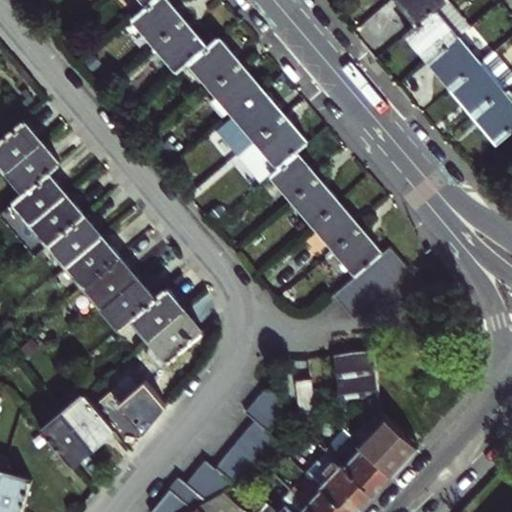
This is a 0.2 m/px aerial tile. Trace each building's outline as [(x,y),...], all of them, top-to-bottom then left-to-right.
[(175,7),(168,0),(144,0),(147,4),(133,16),(178,70),(190,60),(235,113),(217,128),(262,180),(271,172),(357,273),(333,294),(353,316),(410,268),(390,245),(383,251),(368,234),(346,208),(329,189),(309,165),(297,150),(308,141),(292,122),(274,101),(251,73),(230,48),(219,35),(207,45),(195,31),(175,7)] [(436,7),(444,0),(399,0),(418,22),(436,7)] [(407,32),(430,59),(459,34),(436,7),(418,22),(407,32)] [(468,27),(459,34),(471,49),(480,41),(468,27)] [(452,85),(481,61),(471,49),(459,34),(430,59),(452,85)] [(474,112),(504,87),(481,61),(452,85),(474,112)] [(474,112),(497,139),(511,126),(511,97),(504,87),(474,112)] [(0,159),(8,169),(39,143),(31,134),(35,131),(24,118),(0,138),(0,159)] [(46,152),(39,143),(8,169),(26,190),(49,171),(60,161),(50,149),(46,152)] [(63,195),(55,186),(59,183),(49,171),(26,190),(0,212),(18,234),(63,195)] [(71,204),(63,195),(18,234),(36,255),(50,242),(85,213),(74,201),(71,204)] [(99,237),(91,228),(95,225),(85,213),(50,242),(68,263),(99,237)] [(110,243),(106,246),(99,237),(68,263),(86,284),(120,255),(110,243)] [(134,279),(127,270),(130,267),(120,255),(86,284),(104,305),(134,279)] [(146,285),(142,288),(134,279),(104,305),(121,326),(133,316),(156,297),(146,285)] [(181,311),(174,302),(178,299),(167,287),(156,297),(133,316),(151,337),(181,311)] [(193,317),(189,320),(181,311),(151,337),(170,359),(204,330),(193,317)] [(32,337),(21,347),(27,354),(38,344),(32,337)] [(381,403),(374,350),(335,355),(342,404),(362,401),(363,405),(381,403)] [(315,410),(311,378),(296,380),(301,412),(315,410)] [(197,503),(208,498),(222,491),(223,490),(237,483),(245,479),(279,439),(269,431),(285,413),(280,386),(266,387),(247,411),(256,420),(217,467),(207,459),(188,482),(180,476),(151,511),(184,511),(193,506),(197,503)] [(99,433),(102,437),(115,426),(86,392),(64,410),(90,441),(99,433)] [(84,452),(81,448),(90,441),(64,410),(42,429),(71,463),(84,452)] [(352,434),(393,472),(419,444),(411,437),(383,411),(379,416),(382,419),(373,427),(365,419),(352,434)] [(352,434),(346,429),(327,449),(375,492),(393,472),(352,434)] [(355,511),(375,492),(327,449),(306,472),(308,474),(313,478),(350,511),(355,511)] [(275,473),(280,468),(276,463),(268,467),(275,473)] [(292,480),(280,468),(275,473),(292,489),(316,511),(350,511),(313,478),(302,490),(297,485),(292,480)] [(5,471),(0,487),(0,510),(4,511),(22,511),(33,479),(5,471)] [(308,474),(297,485),(302,490),(313,478),(308,474)] [(316,511),(292,489),(274,507),(279,511),(316,511)] [(184,511),(247,511),(223,490),(222,491),(208,498),(197,503),(193,506),(184,511)] [(261,511),(270,503),(265,498),(251,511),(261,511)] [(279,511),(274,507),(270,503),(261,511),(279,511)]
